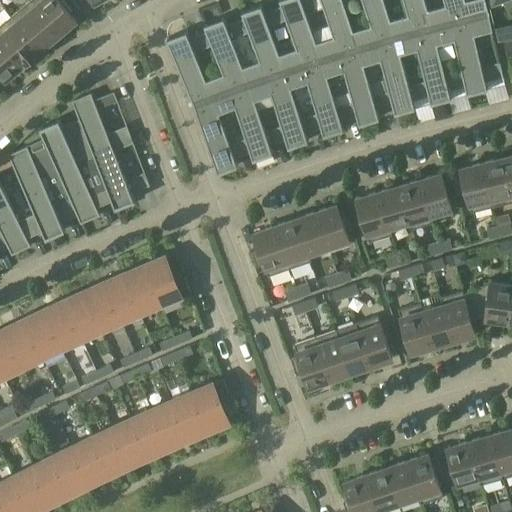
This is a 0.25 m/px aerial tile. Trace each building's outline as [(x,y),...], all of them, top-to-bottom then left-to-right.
[(29,0),(12,15),(41,50),(58,35),(29,0)] [(29,0),(58,35),(76,19),(72,15),(79,9),(73,0),(29,0)] [(280,0),(282,5),(283,5),(287,19),(297,48),(302,65),(339,54),(334,37),(317,42),(308,13),(325,7),(322,0),(280,0)] [(322,0),(325,7),(334,37),(339,54),(376,43),(371,26),(354,31),(345,1),(349,0),(322,0)] [(363,0),(371,26),(376,43),(413,32),(409,16),(392,21),(386,0),(363,0)] [(404,0),(409,16),(413,32),(450,23),(446,7),(436,9),(429,11),(426,0),(404,0)] [(444,0),(446,7),(450,23),(488,13),(485,0),(467,0),(465,1),(464,0),(444,0)] [(511,0),(488,0),(492,10),(511,2),(511,0)] [(262,3),(242,10),(244,17),(245,17),(250,32),(260,60),(266,78),(302,65),(297,48),(279,54),(270,25),(287,19),(283,5),(282,5),(264,11),(262,3)] [(488,13),(450,23),(466,85),(465,85),(467,93),(488,88),(486,80),(503,76),(500,61),(482,66),(474,36),(493,31),(488,13)] [(12,15),(0,24),(0,36),(23,64),(41,50),(12,15)] [(224,16),(204,23),(207,31),(208,30),(213,45),(223,73),(230,90),(266,78),(260,60),(242,66),(232,38),(243,34),(250,32),(245,17),(244,17),(227,24),(224,16)] [(450,23),(413,32),(418,51),(426,80),(430,94),(429,95),(431,102),(451,97),(449,90),(465,85),(466,85),(463,71),(446,75),(438,46),(455,42),(450,23)] [(495,30),(498,42),(510,39),(507,27),(495,30)] [(187,30),(167,37),(193,105),(230,90),(223,73),(205,80),(195,51),(205,48),(213,45),(208,30),(207,31),(190,37),(187,30)] [(413,32),(376,43),(381,61),(390,90),(394,105),(393,105),(395,113),(415,107),(413,99),(429,95),(430,94),(426,80),(409,85),(401,56),(418,51),(413,32)] [(23,64),(0,36),(0,73),(5,80),(23,64)] [(376,43),(339,54),(345,72),(354,101),(358,115),(357,116),(360,123),(380,117),(377,110),(393,105),(394,105),(390,90),(373,95),(365,66),(381,61),(376,43)] [(339,54),(302,65),(308,83),(318,112),(322,127),(324,135),(344,128),(342,121),(357,116),(358,115),(354,101),(337,106),(328,77),(345,72),(339,54)] [(302,65),(266,78),(272,95),(282,124),(287,139),(286,139),(289,146),(308,140),(306,132),(322,127),(318,112),(301,118),(292,89),(304,85),(308,83),(302,65)] [(266,78),(230,90),(236,108),(247,137),(252,151),(251,151),(254,159),(273,152),(270,144),(286,139),(287,139),(282,124),(265,130),(255,101),(272,95),(266,78)] [(230,90),(193,105),(219,172),(238,164),(235,157),(251,151),(252,151),(247,137),(230,144),(219,114),(236,108),(230,90)] [(39,125),(53,155),(88,141),(108,133),(107,132),(91,92),(72,100),(79,116),(62,124),(59,116),(39,125)] [(113,92),(101,97),(103,102),(109,104),(117,101),(113,92)] [(134,142),(127,125),(107,132),(108,133),(88,141),(113,200),(112,200),(115,208),(135,200),(132,192),(150,185),(145,171),(126,179),(114,150),(134,142)] [(53,155),(70,195),(71,195),(78,215),(77,215),(81,223),(100,214),(97,207),(112,200),(113,200),(88,141),(53,155)] [(6,153),(35,211),(36,211),(44,230),(43,230),(46,238),(65,229),(62,222),(77,215),(78,215),(71,195),(70,195),(54,202),(25,144),(6,153)] [(511,190),(504,157),(483,162),(493,206),(511,201),(511,190)] [(493,206),(483,162),(461,168),(471,211),(493,206)] [(11,166),(0,171),(0,177),(3,184),(17,177),(11,166)] [(441,173),(420,179),(433,222),(431,215),(452,208),(441,173)] [(0,226),(1,226),(9,246),(8,246),(12,254),(31,245),(27,238),(43,230),(44,230),(36,211),(35,211),(20,219),(0,179),(0,226)] [(420,179),(399,185),(412,229),(433,222),(420,179)] [(399,185),(378,191),(391,235),(392,234),(390,227),(409,221),(411,229),(412,229),(399,185)] [(391,235),(378,191),(357,198),(369,241),(391,235)] [(337,204),(316,211),(328,246),(349,239),(337,204)] [(359,205),(352,207),(362,239),(368,237),(359,205)] [(308,253),(328,246),(316,211),(296,218),(310,261),(311,261),(308,253)] [(296,218),(275,225),(290,268),(310,261),(296,218)] [(511,230),(510,222),(498,225),(501,235),(511,232),(511,230)] [(290,268),(275,225),(254,233),(260,250),(253,252),(257,265),(264,263),(268,275),(290,268)] [(498,225),(486,228),(489,238),(501,235),(498,225)] [(0,250),(8,246),(9,246),(1,226),(0,226),(0,250)] [(449,238),(438,241),(441,252),(452,248),(449,238)] [(438,241),(427,244),(430,255),(441,252),(438,241)] [(408,250),(397,253),(400,264),(411,260),(408,250)] [(464,251),(453,254),(456,265),(462,263),(466,257),(464,251)] [(397,253),(385,256),(388,267),(400,264),(397,253)] [(442,256),(431,260),(434,270),(445,267),(442,256)] [(183,272),(174,276),(167,259),(158,263),(157,259),(147,263),(149,266),(143,269),(158,303),(190,290),(183,272)] [(421,263),(410,266),(413,276),(424,273),(421,263)] [(410,266),(398,269),(401,280),(413,276),(410,266)] [(138,312),(158,303),(143,269),(138,271),(136,268),(127,272),(128,275),(123,277),(138,312)] [(349,268),(337,272),(340,282),(352,278),(349,268)] [(337,272),(326,276),(329,286),(340,282),(337,272)] [(102,286),(118,321),(138,312),(123,277),(117,279),(116,276),(107,280),(108,283),(102,286)] [(463,290),(462,290),(472,324),(472,323),(486,318),(508,321),(511,290),(511,283),(491,281),(464,293),(463,290)] [(308,282),(296,286),(300,296),(311,292),(308,282)] [(356,283),(344,286),(348,296),(359,293),(356,283)] [(98,329),(118,321),(102,286),(97,288),(96,285),(87,289),(88,292),(82,295),(98,329)] [(296,286),(285,290),(288,300),(300,296),(296,286)] [(344,286),(333,290),(336,300),(348,296),(344,286)] [(462,290),(441,296),(454,339),(475,333),(472,323),(472,324),(462,290)] [(79,338),(98,329),(82,295),(77,297),(76,294),(67,298),(68,301),(63,304),(79,338)] [(421,302),(420,302),(433,345),(454,339),(441,296),(440,296),(442,304),(423,310),(421,302)] [(315,297),(303,301),(307,310),(318,306),(315,297)] [(303,301),(292,305),(295,314),(307,310),(303,301)] [(433,345),(420,302),(398,308),(411,352),(433,345)] [(59,348),(79,338),(63,304),(57,306),(56,303),(47,308),(48,311),(42,313),(59,348)] [(39,357),(59,348),(42,313),(38,315),(36,313),(27,317),(29,320),(22,323),(39,357)] [(378,315),(356,322),(371,365),(392,357),(378,315)] [(20,367),(39,357),(22,323),(17,325),(16,322),(7,327),(8,330),(3,332),(20,367)] [(351,372),(371,365),(356,322),(358,330),(339,336),(337,329),(336,329),(351,372)] [(174,335),(178,343),(192,337),(189,329),(174,335)] [(336,329),(316,336),(330,379),(351,372),(336,329)] [(0,374),(1,376),(20,367),(3,332),(0,333),(0,374)] [(178,343),(174,335),(160,342),(163,349),(178,343)] [(330,379),(316,336),(294,343),(298,356),(291,358),(296,371),(303,369),(309,386),(330,379)] [(175,351),(178,358),(193,352),(190,344),(175,351)] [(135,352),(138,360),(153,353),(149,346),(135,352)] [(178,358),(175,351),(160,357),(163,364),(178,358)] [(138,360),(135,352),(121,358),(124,366),(138,360)] [(134,368),(137,376),(152,369),(148,362),(134,368)] [(96,369),(100,377),(114,370),(110,363),(96,369)] [(137,376),(134,368),(120,374),(123,382),(137,376)] [(100,377),(96,369),(82,376),(86,383),(100,377)] [(77,378),(63,385),(66,393),(80,386),(77,378)] [(205,427),(228,417),(221,400),(230,396),(223,378),(191,392),(205,427)] [(93,386),(97,394),(111,387),(107,380),(93,386)] [(97,394),(93,386),(79,393),(82,401),(97,394)] [(38,397),(42,404),(56,397),(52,390),(38,397)] [(191,392),(171,400),(185,435),(205,427),(191,392)] [(42,404),(38,397),(24,404),(28,411),(42,404)] [(52,406),(56,413),(70,407),(66,399),(52,406)] [(185,435),(171,400),(150,409),(165,444),(185,435)] [(56,413),(52,406),(38,413),(42,420),(56,413)] [(0,416),(4,423),(18,416),(14,409),(0,416)] [(150,409),(130,418),(146,453),(165,444),(150,409)] [(12,426),(16,433),(30,426),(26,418),(12,426)] [(146,453),(130,418),(110,427),(126,462),(146,453)] [(16,433),(12,426),(0,432),(0,435),(2,440),(16,433)] [(110,427),(91,436),(107,471),(126,462),(110,427)] [(511,429),(511,428),(490,434),(502,478),(511,474),(511,429)] [(482,484),(502,478),(490,434),(469,440),(482,484)] [(107,471),(91,436),(71,446),(87,480),(107,471)] [(481,484),(482,484),(469,440),(447,447),(458,482),(479,476),(481,484)] [(71,446),(50,456),(67,490),(87,480),(71,446)] [(429,453),(407,460),(422,503),(443,495),(429,453)] [(67,490),(50,456),(30,466),(48,500),(67,490)] [(407,460),(387,467),(399,502),(418,495),(421,503),(422,503),(407,460)] [(30,466),(11,476),(29,510),(48,500),(30,466)] [(387,467),(366,474),(379,511),(380,511),(379,509),(399,502),(387,467)] [(351,498),(344,501),(347,511),(353,511),(355,511),(379,511),(366,474),(345,481),(351,498)] [(24,511),(29,510),(11,476),(0,482),(0,502),(5,511),(24,511)] [(511,509),(509,499),(488,506),(489,511),(505,511),(511,510),(511,509)] [(481,507),(477,509),(477,511),(489,511),(488,506),(486,501),(482,502),(480,506),(481,507)]
